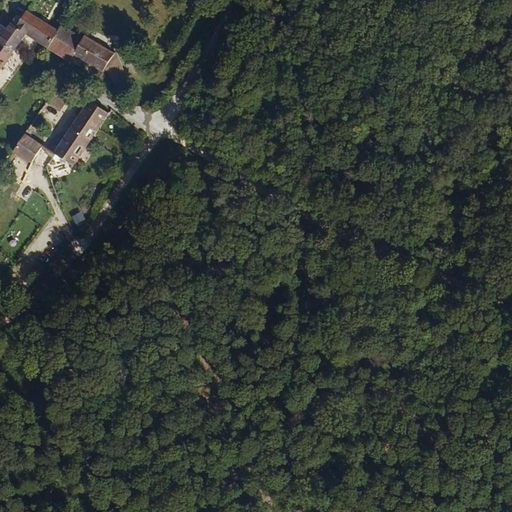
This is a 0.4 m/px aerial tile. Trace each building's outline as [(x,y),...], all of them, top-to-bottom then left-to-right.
[(62,33),(29,11),(21,23),(33,31),(54,45),(62,33)] [(0,75),(33,31),(21,23),(13,18),(10,24),(4,20),(0,25),(0,29),(3,31),(0,35),(0,75)] [(118,56),(89,38),(87,41),(66,28),(62,33),(54,45),(76,59),(79,54),(105,70),(100,77),(108,83),(119,77),(112,66),(118,56)] [(119,54),(118,56),(112,66),(119,77),(128,92),(139,86),(119,54)] [(73,99),(62,89),(53,100),(64,110),(73,99)] [(76,164),(113,110),(95,98),(68,135),(64,132),(57,143),(61,145),(57,151),(76,164)] [(37,160),(47,145),(27,131),(16,146),(37,160)] [(0,183),(3,185),(10,174),(3,170),(0,174),(0,183)]
